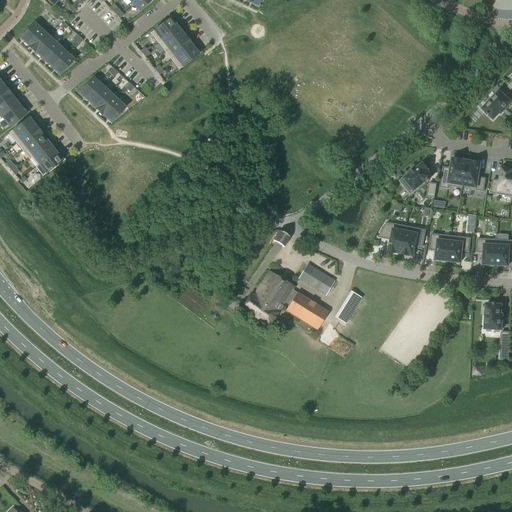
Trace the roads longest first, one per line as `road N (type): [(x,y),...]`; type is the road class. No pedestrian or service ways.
road 1 (secondary): [(511,438),(375,458),(246,441),(188,423),(99,375),(0,285)]
road 2 (secondary): [(0,323),(65,381),(149,433),(241,467),(323,482),(404,484),(511,464)]
road 3 (track): [(276,220),(121,265),(17,181)]
road 4 (residential): [(287,224),(391,272),(511,284)]
road 5 (residential): [(287,224),(420,124)]
road 6 (residential): [(420,124),(500,42),(506,16)]
